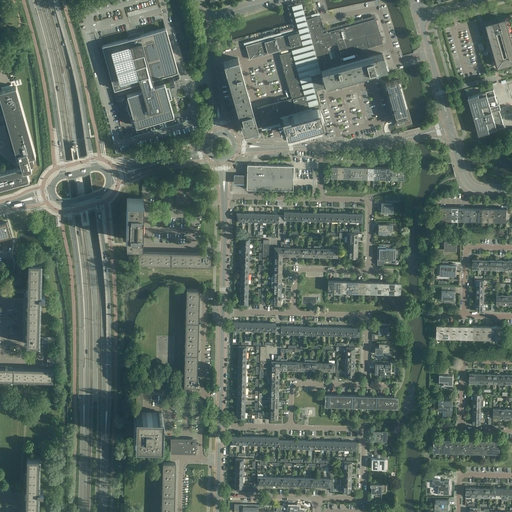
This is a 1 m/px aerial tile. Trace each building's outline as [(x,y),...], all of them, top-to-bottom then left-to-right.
[(299,27),(292,5),(288,6),(294,28),(299,27)] [(318,16),(306,19),(305,19),(312,44),(312,45),(313,46),(314,47),(313,48),(318,67),(319,67),(332,64),(330,59),(332,58),(332,55),(333,55),(332,48),(330,48),(329,47),(327,48),(327,46),(337,43),(340,55),(381,44),(382,43),(375,20),(376,20),(374,16),(327,29),(328,31),(323,33),(322,31),(323,31),(322,30),(321,26),(320,22),(319,21),(320,21),(318,16)] [(496,60),(498,67),(501,66),(511,63),(511,39),(507,21),(506,18),(503,19),(483,24),(486,36),(484,36),(485,40),(487,39),(493,61),(496,60)] [(129,38),(102,46),(117,99),(125,97),(130,116),(133,115),(136,126),(173,115),(169,99),(168,99),(167,95),(167,94),(166,91),(166,90),(166,89),(164,83),(154,86),(152,78),(177,71),(165,28),(139,35),(139,36),(137,36),(137,34),(130,36),(130,38),(129,39),(129,38)] [(102,41),(100,36),(106,34),(104,29),(98,31),(98,33),(96,34),(100,42),(102,41)] [(299,30),(297,31),(246,45),(247,49),(249,59),(277,51),(277,50),(278,50),(278,51),(290,48),(290,47),(303,44),(299,30)] [(309,108),(293,51),(289,52),(279,55),(288,87),(287,87),(289,93),(290,93),(292,98),(287,99),(286,96),(280,98),(281,101),(257,108),(262,127),(279,122),(279,116),(309,108)] [(321,71),(320,71),(309,74),(313,88),(325,85),(325,84),(327,83),(328,84),(334,82),(334,81),(336,81),(336,82),(356,76),(356,75),(360,74),(360,75),(365,74),(365,72),(368,71),(369,73),(374,71),(374,70),(376,69),(376,71),(386,68),(383,55),(382,53),(321,71)] [(228,80),(236,109),(241,123),(243,132),(258,128),(238,58),(236,58),(236,59),(223,62),(228,80)] [(382,80),(384,86),(378,88),(388,121),(393,119),(394,123),(398,122),(399,124),(408,122),(408,121),(411,120),(399,75),(382,80)] [(16,87),(16,86),(15,87),(12,87),(12,88),(11,83),(11,85),(6,86),(6,89),(5,90),(5,89),(5,90),(2,90),(1,91),(0,90),(0,99),(1,102),(1,103),(0,102),(0,103),(1,106),(2,105),(2,106),(3,109),(4,112),(4,113),(5,116),(6,119),(6,120),(7,123),(6,123),(7,123),(8,126),(7,126),(8,127),(9,130),(8,130),(9,130),(10,133),(9,133),(10,134),(10,136),(11,137),(11,140),(12,141),(12,143),(13,144),(13,147),(14,148),(14,150),(15,151),(15,154),(15,155),(16,154),(16,157),(16,158),(17,158),(17,161),(18,161),(19,161),(20,163),(18,163),(19,166),(21,166),(21,168),(18,169),(16,169),(15,170),(14,170),(11,171),(8,172),(7,172),(4,173),(1,174),(0,174),(0,173),(0,189),(1,189),(4,188),(5,188),(8,187),(11,186),(12,186),(15,185),(18,184),(19,184),(21,183),(22,184),(22,183),(25,182),(25,183),(26,182),(28,181),(28,182),(29,181),(28,178),(28,177),(27,174),(27,173),(30,173),(31,171),(30,169),(32,169),(31,166),(32,165),(33,164),(31,158),(32,157),(35,157),(36,156),(35,156),(34,153),(35,153),(34,152),(34,150),(33,149),(33,146),(32,145),(32,143),(31,142),(31,139),(30,138),(30,136),(29,135),(29,132),(29,131),(28,132),(28,129),(28,128),(27,128),(27,125),(26,125),(26,122),(26,121),(25,121),(25,118),(24,115),(24,114),(23,111),(22,108),(22,107),(21,104),(20,101),(20,100),(19,98),(19,97),(18,94),(18,93),(17,91),(17,90),(16,87)] [(505,127),(499,110),(499,109),(498,105),(498,104),(493,89),(492,90),(468,97),(479,134),(505,127)] [(316,91),(314,92),(309,93),(314,109),(320,107),(320,104),(316,92),(316,91)] [(319,109),(315,110),(312,111),(284,119),(285,124),(284,125),(285,128),(286,128),(288,133),(293,132),(293,131),(317,125),(320,124),(322,124),(326,123),(322,111),(321,111),(321,109),(319,109)] [(246,189),(248,189),(293,190),(294,166),(291,166),(250,164),(247,164),(247,175),(247,176),(246,184),(246,189)] [(403,179),(404,168),(401,168),(393,168),(391,168),(391,173),(391,179),(397,179),(400,179),(403,179)] [(247,175),(234,174),(233,184),(246,184),(247,176),(247,175)] [(191,179),(176,179),(175,204),(190,205),(191,179)] [(142,198),(128,197),(126,240),(141,240),(141,236),(141,235),(141,233),(141,232),(141,229),(141,228),(141,225),(141,221),(141,220),(141,217),(141,216),(141,213),(141,209),(142,209),(141,209),(141,206),(142,206),(142,205),(141,205),(142,202),(142,198)] [(386,203),(379,203),(379,209),(381,209),(381,213),(393,213),(393,201),(386,201),(386,203)] [(278,214),(272,214),(272,222),(278,222),(280,222),(284,222),(284,220),(290,220),(290,212),(284,212),(283,215),(280,214),(278,214)] [(7,222),(0,223),(0,240),(11,237),(8,227),(7,222)] [(392,224),(386,224),(386,225),(385,225),(384,224),(380,224),(377,224),(377,227),(378,227),(378,234),(392,234),(392,224)] [(349,237),(348,243),(358,243),(356,243),(357,241),(358,241),(358,237),(362,237),(362,233),(347,233),(347,237),(349,237)] [(455,237),(433,236),(433,241),(441,241),(444,241),(445,241),(444,250),(457,251),(457,250),(456,250),(457,244),(457,241),(455,241),(455,237)] [(283,255),(284,247),(280,247),(280,248),(274,247),(274,251),(274,257),(282,257),(282,255),(283,255)] [(386,247),(378,247),(377,255),(379,255),(379,259),(377,259),(377,265),(383,265),(383,259),(389,259),(389,260),(390,260),(390,259),(395,260),(395,249),(386,249),(386,247)] [(356,250),(356,249),(348,249),(348,254),(348,258),(357,258),(357,250),(356,250)] [(139,251),(138,251),(138,264),(142,264),(146,265),(146,264),(150,264),(150,265),(154,265),(154,264),(158,264),(158,265),(162,265),(166,265),(170,265),(175,265),(178,265),(183,265),(183,266),(186,266),(186,265),(191,265),(191,266),(194,266),(194,265),(199,265),(199,266),(202,266),(207,266),(210,266),(211,266),(211,253),(207,253),(207,252),(207,251),(206,251),(205,251),(204,251),(204,252),(203,252),(202,252),(202,253),(201,253),(199,253),(198,253),(139,251)] [(345,257),(348,258),(348,254),(339,254),(339,263),(342,263),(345,263),(345,257)] [(42,262),(28,262),(28,266),(28,270),(28,274),(27,278),(28,278),(28,282),(27,282),(27,286),(28,286),(28,290),(27,290),(27,294),(28,294),(27,296),(28,296),(27,298),(27,302),(27,307),(27,311),(27,315),(26,315),(26,319),(27,319),(27,323),(26,323),(26,327),(27,327),(27,331),(26,331),(26,335),(26,339),(26,343),(32,344),(36,344),(39,344),(39,343),(39,337),(41,297),(41,298),(44,298),(45,294),(41,294),(41,295),(41,294),(42,262)] [(456,275),(456,265),(440,265),(439,265),(439,266),(439,268),(439,269),(439,271),(439,272),(439,274),(438,274),(438,277),(439,277),(439,276),(442,276),(442,277),(442,276),(445,277),(446,277),(449,277),(449,275),(456,275)] [(390,282),(388,282),(388,295),(392,295),(392,293),(396,293),(396,295),(400,295),(400,294),(401,283),(390,282)] [(456,286),(439,286),(439,290),(442,290),(441,300),(441,301),(450,301),(450,300),(455,300),(455,295),(455,290),(456,290),(455,290),(455,288),(455,286),(456,286)] [(199,289),(186,289),(186,293),(186,297),(186,301),(186,305),(186,309),(185,309),(185,313),(186,313),(186,317),(185,317),(185,321),(186,321),(185,326),(185,329),(185,334),(185,337),(185,342),(184,345),(185,345),(185,350),(184,350),(184,354),(185,354),(185,358),(184,358),(184,362),(184,366),(184,370),(184,374),(184,378),(184,382),(183,382),(183,386),(184,386),(197,386),(196,386),(197,382),(198,382),(199,382),(199,381),(199,380),(198,380),(198,379),(197,378),(197,377),(197,376),(197,375),(197,374),(199,290),(199,289)] [(388,326),(388,323),(387,323),(378,323),(378,327),(376,327),(375,332),(378,332),(378,333),(381,333),(381,335),(386,335),(387,331),(388,331),(388,330),(388,326)] [(382,353),(382,351),(388,351),(389,345),(386,345),(386,343),(379,343),(379,347),(375,347),(375,353),(382,353)] [(280,370),(281,361),(278,361),(278,360),(277,360),(277,361),(271,361),(271,365),(271,371),(279,371),(279,369),(280,369),(280,370)] [(374,370),(374,374),(387,374),(390,374),(390,370),(390,368),(391,367),(390,367),(390,363),(376,363),(375,363),(374,370)] [(442,385),(444,385),(444,384),(453,385),(453,375),(448,375),(448,373),(449,374),(449,371),(445,370),(441,370),(441,364),(430,364),(430,370),(439,371),(439,372),(440,374),(439,374),(439,384),(442,384),(442,385)] [(0,380),(53,382),(53,369),(13,368),(13,365),(7,365),(7,368),(0,367),(0,380)] [(392,396),(391,396),(385,396),(385,407),(387,407),(391,407),(396,407),(397,407),(397,396),(395,396),(394,396),(392,396)] [(453,400),(443,399),(442,399),(439,399),(439,400),(439,409),(438,409),(443,409),(443,416),(445,416),(445,417),(452,417),(452,410),(452,409),(452,400),(453,400)] [(162,412),(135,411),(135,416),(134,416),(134,422),(135,422),(135,426),(133,426),(133,435),(135,435),(134,440),(144,440),(144,442),(152,442),(152,441),(161,441),(161,438),(162,436),(163,436),(163,422),(163,417),(162,417),(162,412)] [(386,441),(387,431),(373,430),(372,440),(381,441),(381,444),(386,444),(386,441)] [(196,439),(171,438),(170,453),(196,454),(196,439)] [(388,459),(388,456),(380,455),(380,459),(372,459),(372,469),(384,469),(385,459),(388,459)] [(38,511),(39,492),(40,492),(43,493),(43,489),(40,489),(39,489),(40,457),(40,456),(27,456),(27,461),(26,461),(26,464),(27,464),(27,469),(26,469),(26,472),(26,477),(26,481),(26,485),(25,489),(26,489),(26,490),(26,493),(25,493),(25,497),(26,497),(26,501),(25,501),(25,505),(26,505),(25,509),(24,511),(38,511)] [(173,511),(175,467),(175,463),(163,462),(162,483),(162,486),(162,491),(161,491),(161,494),(162,495),(162,499),(161,499),(161,503),(162,503),(162,507),(161,507),(161,511),(173,511)] [(449,480),(445,480),(441,480),(441,479),(440,479),(441,479),(433,478),(433,483),(435,483),(435,484),(438,485),(438,495),(449,495),(449,490),(450,490),(450,485),(449,485),(449,480)] [(371,487),(371,488),(371,492),(371,499),(373,499),(373,503),(376,503),(376,507),(379,507),(379,499),(373,499),(373,492),(381,492),(382,491),(386,492),(386,484),(384,484),(371,484),(370,484),(370,485),(369,485),(370,486),(370,487),(371,487)] [(450,510),(450,506),(448,506),(448,504),(449,504),(449,499),(434,498),(434,503),(435,503),(435,509),(450,510)]
